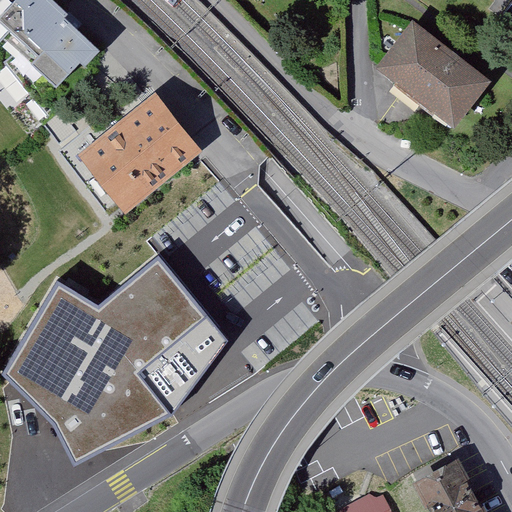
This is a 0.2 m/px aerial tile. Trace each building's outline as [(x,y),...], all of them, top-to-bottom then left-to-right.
[(31,71),(56,94),(99,48),(48,0),(0,0),(0,22),(41,60),(31,71)] [(482,87),(415,37),(386,76),(453,127),(482,87)] [(193,149),(155,101),(105,140),(88,154),(126,202),(193,149)] [(62,274),(0,364),(0,378),(50,418),(74,465),(168,414),(217,348),(223,340),(216,331),(152,253),(99,295),(62,274)] [(481,511),(458,471),(423,491),(435,511),(481,511)] [(389,511),(382,498),(357,511),(389,511)]
